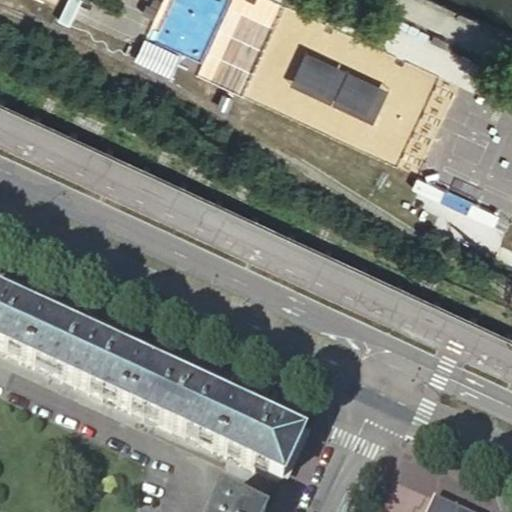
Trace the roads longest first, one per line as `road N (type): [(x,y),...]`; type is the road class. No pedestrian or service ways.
road 1 (secondary): [(430,366),(0,166)]
road 2 (secondary): [(0,216),(377,392)]
road 3 (secondary): [(377,392),(511,453)]
road 4 (residential): [(323,511),(377,392)]
